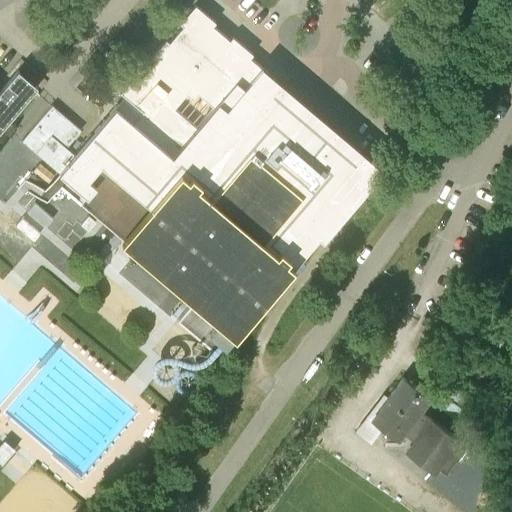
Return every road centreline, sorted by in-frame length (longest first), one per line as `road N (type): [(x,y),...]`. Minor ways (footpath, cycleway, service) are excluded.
road 1 (unclassified): [(511,89),(196,511)]
road 2 (track): [(287,388),(258,362),(265,336),(402,142)]
road 3 (track): [(463,0),(416,63),(413,102),(399,118)]
